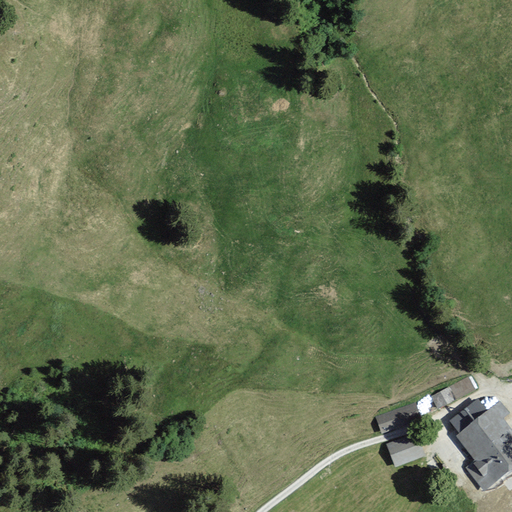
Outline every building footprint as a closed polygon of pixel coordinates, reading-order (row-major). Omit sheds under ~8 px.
[(429,398),(436,409),(453,400),(447,388),(429,398)] [(476,416),(486,409),(478,400),(469,407),(476,416)] [(462,468),(480,490),(511,465),(511,434),(500,419),(507,414),(497,401),(470,421),(461,410),(447,422),(457,434),(452,438),(470,461),(462,468)] [(373,419),(379,434),(418,418),(412,403),(373,419)] [(383,446),(392,469),(421,457),(412,435),(383,446)]
